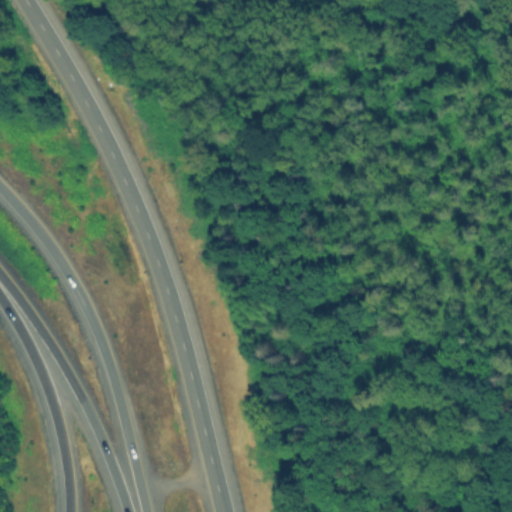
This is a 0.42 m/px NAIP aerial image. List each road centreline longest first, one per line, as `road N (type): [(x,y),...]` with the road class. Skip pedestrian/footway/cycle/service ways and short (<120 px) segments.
road 1 (motorway): [(222,511),(149,240),(104,139),(24,0)]
road 2 (motorway): [(0,186),(42,234),(90,313),(129,447)]
road 3 (motorway): [(0,276),(76,388)]
